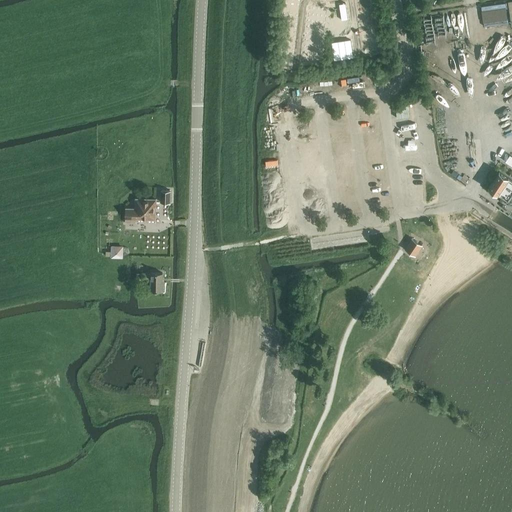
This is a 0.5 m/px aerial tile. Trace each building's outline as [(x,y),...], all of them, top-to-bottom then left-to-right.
[(377,30),(373,3),(367,4),(371,31),(377,30)] [(294,28),(297,6),(285,4),(282,26),(294,28)] [(346,4),(339,5),(341,21),(348,21),(346,4)] [(371,31),(367,4),(360,4),(364,32),(371,31)] [(381,57),(377,30),(371,31),(375,58),(381,57)] [(375,58),(371,31),(364,32),(368,59),(375,58)] [(289,64),(292,41),(280,40),(277,62),(289,64)] [(346,63),(343,46),(337,47),(339,64),(346,63)] [(352,62),(350,46),(343,46),(346,63),(352,62)] [(339,64),(337,47),(331,48),(333,64),(339,64)] [(500,172),(489,188),(500,195),(509,201),(511,196),(511,180),(510,179),(511,179),(500,172)] [(172,190),(163,190),(163,201),(172,201),(172,190)] [(128,208),(128,219),(158,219),(158,198),(138,197),(137,208),(128,208)] [(413,238),(405,249),(415,256),(423,245),(413,238)] [(115,245),(115,257),(125,257),(125,245),(115,245)] [(142,273),(137,273),(137,279),(141,279),(152,279),(151,291),(162,291),(163,273),(152,273),(152,274),(142,273)]
